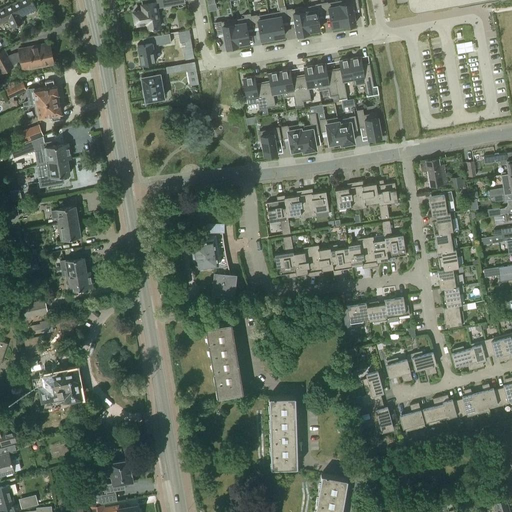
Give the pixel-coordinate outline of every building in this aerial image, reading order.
[(31,0),(18,0),(0,9),(0,23),(8,19),(12,28),(24,22),(21,16),(36,9),(31,0)] [(159,27),(156,8),(174,4),(173,0),(141,0),(142,4),(141,4),(142,10),(133,12),(134,22),(135,21),(136,25),(147,24),(148,29),(159,27)] [(343,25),(339,0),(327,2),(321,3),(323,15),(323,16),(324,16),(324,15),(330,14),(330,17),(332,27),(343,25)] [(340,0),(339,0),(343,25),(355,23),(353,13),(353,10),(358,9),(359,10),(357,0),(340,0)] [(407,0),(408,5),(408,6),(409,8),(410,9),(412,10),(414,10),(416,10),(472,0),(407,0)] [(323,15),(321,3),(315,4),(315,5),(304,7),(308,31),(309,31),(320,29),(318,19),(317,16),(323,15)] [(285,9),(286,9),(285,5),(278,7),(279,11),(268,13),(273,38),(284,36),(282,25),(282,23),(288,22),(285,9)] [(308,31),(304,7),(292,9),(292,8),(286,9),(285,9),(288,22),(288,23),(289,23),(288,21),(294,20),(295,23),(294,23),(296,34),(309,32),(309,31),(308,31)] [(250,15),(250,13),(243,14),(244,17),(233,19),(237,44),(238,44),(249,42),(247,32),(246,29),(252,28),(250,15)] [(273,38),(268,13),(257,15),(256,14),(250,15),(252,28),(252,29),(253,29),(253,28),(259,27),(259,29),(261,40),(273,38)] [(237,44),(233,19),(221,22),(221,21),(215,22),(217,35),(218,35),(218,34),(223,33),(224,36),(225,47),(238,44),(237,44)] [(477,34),(489,33),(489,25),(477,26),(477,34)] [(156,50),(155,45),(170,42),(169,33),(142,38),(143,43),(137,44),(141,64),(155,61),(153,51),(156,50)] [(19,52),(21,61),(23,68),(52,62),(49,44),(19,50),(19,52)] [(3,49),(0,50),(0,71),(0,72),(12,66),(11,64),(7,56),(3,49)] [(335,54),(324,57),(325,62),(336,60),(335,54)] [(360,56),(349,58),(353,80),(354,85),(364,83),(366,94),(375,93),(369,63),(362,65),(360,56)] [(353,80),(349,58),(339,60),(341,69),(333,70),(338,95),(339,99),(347,98),(344,82),(353,80)] [(484,63),(485,70),(497,67),(495,61),(484,63)] [(338,95),(333,70),(326,71),(325,63),(314,65),(318,87),(317,87),(318,90),(328,88),(330,96),(338,95)] [(318,87),(314,65),(304,67),(305,75),(298,76),(302,101),(303,101),(310,99),(308,88),(317,87),(318,87)] [(302,101),(298,76),(291,78),(289,69),(279,71),(283,93),(282,93),(283,98),(293,96),(295,107),(304,106),(303,101),(302,101)] [(145,71),(145,76),(141,77),(146,100),(163,97),(159,73),(153,74),(152,70),(145,71)] [(283,93),(279,71),(268,73),(270,81),(262,83),(267,107),(275,106),(273,95),(282,93),(283,93)] [(267,107),(262,83),(255,84),(254,76),(243,78),(246,96),(247,102),(248,104),(258,102),(259,109),(267,107)] [(23,80),(6,87),(10,96),(26,90),(23,80)] [(36,103),(57,100),(56,94),(57,92),(58,92),(57,87),(55,85),(54,86),(53,80),(45,81),(46,87),(33,89),(35,97),(28,98),(29,100),(23,102),(24,106),(36,103)] [(57,100),(36,103),(39,117),(51,115),(52,120),(60,119),(59,113),(60,113),(61,111),(60,106),(58,104),(57,100)] [(379,124),(376,112),(363,114),(362,109),(356,110),(359,128),(360,128),(360,127),(365,126),(368,139),(381,137),(380,129),(381,129),(380,124),(379,124)] [(319,135),(315,112),(308,113),(310,124),(300,126),(299,126),(303,148),(303,151),(315,148),(313,135),(318,134),(319,136),(319,135)] [(357,129),(355,115),(348,116),(349,117),(338,119),(337,119),(341,141),(341,144),(353,142),(351,129),(356,128),(357,129)] [(337,119),(338,119),(337,117),(325,119),(325,118),(319,119),(321,133),(322,133),(321,132),(327,130),(329,143),(341,141),(337,119)] [(299,126),(300,126),(299,123),(287,126),(287,125),(281,126),(283,140),(284,139),(283,138),(289,137),(291,150),(303,148),(299,126)] [(281,140),(278,126),(272,128),(259,131),(261,143),(260,143),(261,148),(262,148),(264,155),(277,153),(275,140),(280,139),(280,140),(281,140)] [(29,134),(18,138),(20,144),(31,139),(29,134)] [(35,140),(9,149),(12,156),(38,148),(44,147),(45,153),(47,153),(48,161),(67,158),(67,159),(70,158),(67,143),(52,145),(51,141),(44,142),(43,136),(35,140)] [(499,161),(499,165),(506,164),(507,174),(511,173),(511,151),(483,156),(484,163),(499,161)] [(48,161),(45,161),(36,164),(39,186),(64,182),(63,175),(69,173),(67,159),(67,158),(48,161)] [(438,159),(420,162),(421,170),(427,169),(429,186),(447,183),(446,178),(445,178),(445,176),(441,176),(438,159)] [(473,161),(466,162),(469,180),(479,178),(479,175),(475,175),(473,161)] [(502,188),(488,190),(489,197),(493,196),(503,194),(511,193),(510,187),(511,186),(511,173),(507,174),(500,175),(502,188)] [(459,177),(448,179),(449,188),(460,187),(459,177)] [(383,179),(375,180),(375,182),(378,201),(381,219),(389,217),(386,202),(397,200),(394,182),(383,183),(383,179)] [(362,180),(354,181),(358,209),(366,207),(365,203),(378,201),(375,182),(362,184),(362,180)] [(347,187),(334,189),(337,208),(350,206),(351,210),(358,209),(354,181),(346,183),(347,187)] [(312,188),(304,189),(308,217),(316,215),(315,211),(328,209),(325,190),(312,192),(312,188)] [(297,195),(284,197),(287,216),(300,214),(300,218),(308,217),(304,189),(296,191),(297,195)] [(20,190),(11,191),(13,200),(21,199),(20,190)] [(444,194),(428,196),(431,215),(435,215),(435,214),(449,212),(447,199),(445,200),(444,194)] [(277,200),(266,202),(269,221),(280,219),(282,234),(290,233),(287,216),(284,197),(284,195),(276,196),(277,200)] [(504,208),(492,210),(493,216),(501,215),(511,212),(511,198),(507,200),(507,203),(507,204),(507,205),(506,206),(505,207),(504,207),(504,208)] [(74,205),(51,209),(52,216),(56,215),(57,224),(77,220),(74,205)] [(17,209),(7,212),(9,219),(19,216),(17,209)] [(436,220),(432,221),(434,233),(450,231),(452,231),(450,218),(454,217),(453,212),(449,212),(435,214),(435,215),(436,220)] [(511,212),(501,215),(502,220),(507,219),(508,221),(511,219),(511,212)] [(77,220),(57,224),(58,229),(60,229),(62,239),(80,235),(77,220)] [(389,220),(381,221),(384,238),(387,260),(387,262),(395,260),(395,256),(406,254),(402,233),(391,235),(389,220)] [(209,238),(191,241),(193,250),(192,250),(192,254),(225,249),(224,243),(222,231),(223,231),(223,223),(207,223),(207,236),(208,236),(209,238)] [(511,233),(511,226),(500,228),(501,235),(511,233)] [(450,231),(434,233),(437,252),(440,251),(455,249),(453,236),(450,236),(450,231)] [(511,233),(501,235),(502,241),(506,240),(508,253),(511,252),(511,233)] [(285,252),(274,254),(277,275),(288,273),(289,277),(297,276),(296,274),(293,253),(291,240),(290,235),(282,237),(285,252)] [(373,236),(365,237),(370,267),(377,265),(377,261),(387,260),(384,238),(373,240),(373,236)] [(358,242),(347,244),(348,246),(351,265),(361,264),(362,268),(370,267),(365,237),(357,238),(358,242)] [(337,244),(329,245),(329,247),(333,268),(332,268),(333,274),(341,273),(341,269),(351,267),(351,265),(348,246),(337,248),(337,244)] [(318,245),(310,246),(315,275),(323,274),(322,270),(332,268),(333,268),(329,247),(319,249),(318,245)] [(293,253),(296,274),(307,272),(307,276),(315,275),(310,246),(303,247),(303,251),(293,253)] [(225,249),(192,254),(193,259),(194,258),(196,267),(217,263),(218,272),(214,272),(211,294),(234,296),(236,274),(230,273),(228,264),(226,255),(225,249)] [(441,257),(437,257),(439,270),(452,268),(458,267),(456,254),(453,255),(453,249),(455,249),(440,251),(441,257)] [(24,250),(14,254),(16,261),(26,258),(24,250)] [(26,258),(16,261),(21,275),(39,269),(35,255),(26,258)] [(67,269),(65,269),(66,275),(89,271),(86,271),(83,256),(65,259),(67,269)] [(511,265),(483,270),(484,277),(499,274),(499,275),(511,272),(511,265)] [(440,270),(436,271),(439,289),(443,288),(458,286),(456,273),(453,274),(452,268),(439,270),(440,270)] [(89,271),(66,275),(68,275),(69,283),(67,283),(68,290),(92,286),(89,271)] [(511,272),(499,275),(500,281),(511,279),(511,272)] [(444,294),(440,294),(442,307),(458,305),(461,304),(459,292),(463,291),(462,285),(458,286),(443,288),(444,294)] [(396,297),(383,299),(384,303),(387,318),(387,322),(398,320),(397,316),(404,315),(405,315),(409,314),(407,304),(403,304),(403,299),(397,300),(396,297)] [(44,300),(22,305),(24,317),(47,312),(44,300)] [(378,300),(365,302),(368,318),(368,321),(381,319),(381,316),(386,315),(386,318),(387,318),(384,303),(379,304),(378,300)] [(349,308),(343,309),(346,326),(350,325),(350,324),(363,321),(362,319),(368,318),(365,302),(366,306),(360,307),(360,303),(348,305),(349,308)] [(458,305),(442,307),(445,326),(464,323),(462,310),(459,310),(458,305)] [(230,321),(206,326),(208,340),(232,336),(230,321)] [(51,322),(30,326),(31,333),(42,331),(42,333),(53,331),(51,322)] [(511,331),(499,335),(506,359),(511,357),(511,356),(510,350),(511,349),(511,331)] [(40,335),(24,338),(28,355),(43,352),(40,335)] [(499,335),(485,339),(489,356),(497,353),(499,361),(506,359),(499,335)] [(232,336),(208,340),(211,354),(235,350),(232,336)] [(485,339),(470,343),(471,348),(471,347),(477,367),(483,365),(481,358),(489,356),(485,339)] [(463,345),(451,348),(456,365),(466,362),(468,369),(477,367),(471,347),(471,348),(464,350),(463,345)] [(235,350),(211,354),(213,368),(237,364),(235,350)] [(410,354),(407,355),(408,362),(412,361),(415,369),(425,367),(427,374),(436,372),(430,352),(422,354),(421,350),(410,353),(410,354)] [(397,357),(386,360),(390,376),(401,373),(403,381),(412,379),(406,359),(398,361),(397,357)] [(237,364),(213,368),(215,381),(239,377),(237,364)] [(51,374),(32,377),(34,388),(40,387),(42,399),(51,397),(50,394),(57,393),(58,400),(67,399),(68,403),(80,401),(79,397),(80,396),(80,394),(81,393),(80,388),(79,388),(77,380),(78,379),(76,369),(65,371),(65,370),(51,373),(51,374)] [(368,377),(362,379),(369,404),(382,400),(379,390),(382,389),(377,370),(367,373),(368,377)] [(507,385),(498,387),(502,404),(511,401),(511,382),(510,376),(505,377),(507,385)] [(239,377),(215,381),(218,396),(242,392),(239,377)] [(489,382),(482,383),(484,391),(483,391),(483,392),(484,392),(488,408),(502,404),(498,387),(491,389),(489,382)] [(471,386),(470,387),(472,395),(476,411),(488,408),(484,392),(483,392),(483,391),(473,394),(471,386)] [(466,396),(457,398),(461,415),(476,411),(472,395),(470,387),(464,388),(466,396)] [(448,392),(440,394),(446,414),(447,418),(461,415),(457,398),(450,400),(448,392)] [(435,404),(425,407),(429,423),(440,420),(439,416),(446,414),(440,394),(433,396),(435,404)] [(294,395),(269,396),(269,411),(294,410),(294,395)] [(363,397),(354,400),(355,406),(364,403),(363,397)] [(369,406),(357,409),(358,416),(371,412),(376,428),(382,427),(383,431),(393,428),(388,409),(385,410),(382,400),(369,404),(369,406)] [(405,431),(400,432),(405,448),(413,445),(411,438),(408,439),(406,431),(425,426),(418,402),(409,404),(411,412),(401,415),(405,431)] [(294,410),(269,411),(270,425),(295,424),(294,410)] [(295,424),(270,425),(270,439),(295,438),(295,424)] [(0,441),(1,445),(14,442),(11,432),(0,435),(0,434),(0,441)] [(295,438),(270,439),(271,453),(296,452),(295,438)] [(0,475),(13,472),(11,465),(12,465),(11,459),(10,459),(8,453),(16,451),(14,444),(0,447),(0,475)] [(296,452),(271,453),(272,467),(296,467),(296,452)] [(112,483),(103,485),(104,491),(123,488),(122,482),(131,481),(132,481),(132,480),(131,474),(132,473),(130,466),(129,466),(128,460),(129,460),(128,459),(127,459),(110,462),(109,462),(108,462),(109,463),(112,483)] [(322,474),(319,488),(344,492),(346,478),(322,474)] [(9,485),(0,487),(0,508),(7,506),(8,511),(21,508),(19,502),(14,504),(12,494),(18,493),(15,483),(9,485)] [(319,488),(317,502),(341,506),(344,492),(319,488)] [(98,489),(90,491),(92,504),(100,503),(98,489)] [(509,511),(506,499),(493,502),(495,510),(494,511),(509,511)] [(317,502),(315,511),(340,511),(341,506),(317,502)]
